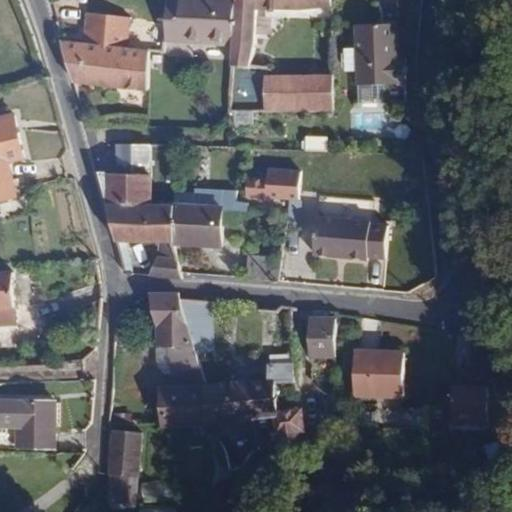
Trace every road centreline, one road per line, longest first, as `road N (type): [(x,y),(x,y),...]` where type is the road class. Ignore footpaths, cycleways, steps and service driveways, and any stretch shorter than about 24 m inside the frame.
road 1 (residential): [(115,284),(464,311)]
road 2 (residential): [(437,0),(438,118),(447,210),(470,295),(464,311)]
road 3 (residential): [(36,0),(115,284)]
road 4 (residential): [(115,284),(92,495),(77,511)]
